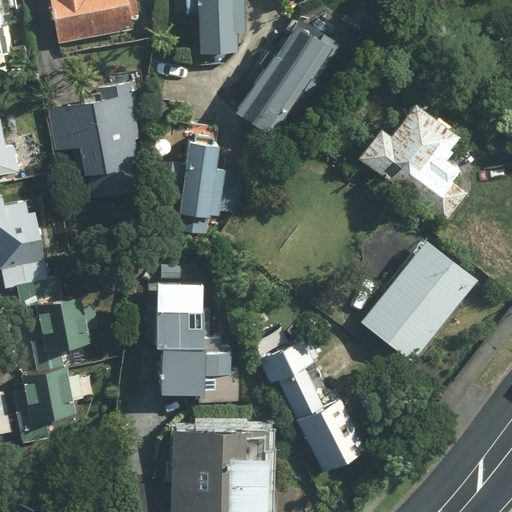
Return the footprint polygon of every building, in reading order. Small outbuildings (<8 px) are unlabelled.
[(45,0),(56,46),(139,27),(132,0),(45,0)] [(191,0),(195,57),(231,55),(230,35),(242,34),(240,0),(191,0)] [(328,51),(289,24),(230,110),(269,137),(328,51)] [(139,121),(136,84),(99,87),(100,100),(49,104),(53,150),(73,148),(76,175),(86,174),(88,197),(131,193),(129,164),(135,163),(132,122),(139,121)] [(370,128),(351,155),(446,220),(464,193),(451,184),(458,173),(443,162),(460,137),(412,103),(386,140),(370,128)] [(11,145),(2,147),(0,137),(0,173),(17,170),(11,145)] [(211,165),(212,147),(182,146),(180,212),(218,213),(220,166),(211,165)] [(0,270),(4,287),(46,278),(31,210),(26,211),(24,201),(0,206),(0,205),(0,270)] [(472,280),(420,239),(355,323),(407,363),(472,280)] [(83,288),(58,294),(54,277),(15,287),(20,308),(29,306),(42,360),(65,355),(97,347),(83,288)] [(227,353),(198,353),(199,283),(152,282),(151,393),(197,394),(198,374),(227,374),(227,353)] [(306,334),(258,361),(321,474),(368,448),(339,395),(320,405),(300,369),(319,358),(306,334)] [(80,419),(65,355),(42,360),(6,369),(23,442),(50,436),(47,427),(80,419)] [(238,380),(210,378),(209,400),(238,401),(238,380)] [(0,432),(9,431),(1,388),(0,388),(0,432)] [(262,511),(263,428),(166,427),(165,511),(262,511)]
